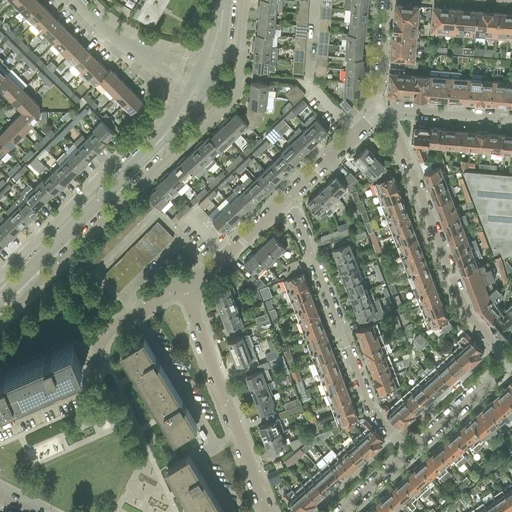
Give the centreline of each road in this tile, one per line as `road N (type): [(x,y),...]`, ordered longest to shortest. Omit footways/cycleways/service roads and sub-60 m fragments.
road 1 (residential): [(378,109),(400,145),(465,312),(508,362)]
road 2 (residential): [(408,452),(368,402),(283,202)]
road 3 (tertiary): [(0,300),(176,120)]
road 4 (residential): [(176,120),(153,123),(0,276)]
road 5 (residential): [(0,423),(82,387),(95,374),(106,334),(183,288)]
road 6 (residential): [(267,511),(183,288)]
road 7 (residential): [(408,452),(508,362)]
road 8 (residential): [(511,120),(378,109)]
road 9 (residential): [(283,202),(378,109)]
road 10 (residential): [(183,288),(283,202)]
